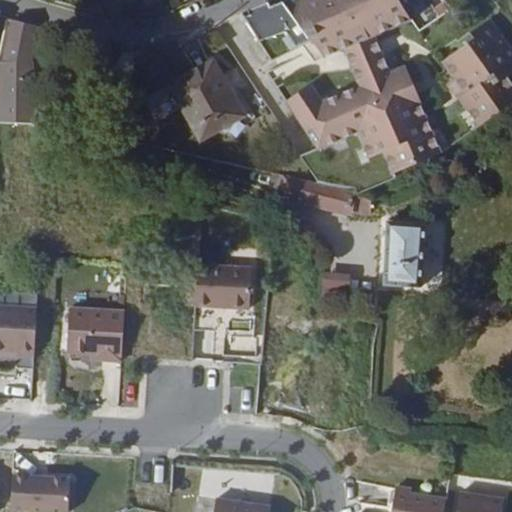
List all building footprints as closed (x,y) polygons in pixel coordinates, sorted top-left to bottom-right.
[(286,0),(271,0),(244,12),(259,35),(300,18),(286,0)] [(286,0),(300,18),(315,38),(327,55),(415,17),(406,3),(404,0),(286,0)] [(471,100),(486,121),(511,102),(511,37),(495,14),(475,28),(480,36),(465,47),(448,59),(475,97),(471,100)] [(420,93),(424,92),(447,148),(486,121),(471,100),(475,97),(448,59),(465,47),(443,15),(424,29),(415,17),(327,55),(315,38),(274,58),(296,91),(318,77),(329,94),(366,79),(358,62),(390,49),(397,66),(407,62),(420,93)] [(31,59),(36,24),(15,18),(6,58),(5,66),(0,65),(0,96),(37,97),(34,59),(31,59)] [(143,49),(112,50),(114,81),(145,79),(143,49)] [(398,169),(447,148),(424,92),(420,93),(407,62),(397,66),(390,49),(358,62),(366,79),(329,94),(318,77),(296,91),(292,93),(324,143),(362,127),(374,153),(389,147),(398,169)] [(217,63),(209,67),(239,120),(245,117),(217,63)] [(201,140),(239,120),(209,67),(173,85),(201,140)] [(37,97),(0,96),(0,121),(36,123),(37,97)] [(358,185),(398,169),(389,147),(374,153),(362,127),(324,143),(308,150),(323,174),(356,181),(358,185)] [(377,211),(375,193),(359,191),(359,186),(308,176),(265,168),(262,182),(304,198),(357,208),(357,206),(377,211)] [(450,183),(443,171),(412,189),(419,201),(450,183)] [(430,223),(392,219),(388,263),(372,262),(370,280),(386,282),(386,283),(424,286),(430,223)] [(468,262),(469,242),(456,241),(454,261),(468,262)] [(255,273),(202,270),(199,304),(253,308),(255,273)] [(320,301),(348,302),(350,276),(322,275),(320,301)] [(20,354),(38,355),(41,307),(0,304),(0,348),(21,350),(20,354)] [(129,308),(74,305),(71,350),(109,353),(108,359),(126,360),(129,308)] [(165,482),(166,458),(139,457),(138,481),(165,482)] [(73,511),(75,478),(17,475),(15,510),(51,511),(73,511)] [(463,491),(459,511),(504,511),(507,498),(463,491)] [(397,493),(393,511),(446,511),(447,508),(412,501),(413,496),(397,493)] [(272,511),(273,509),(219,500),(217,511),(272,511)]
